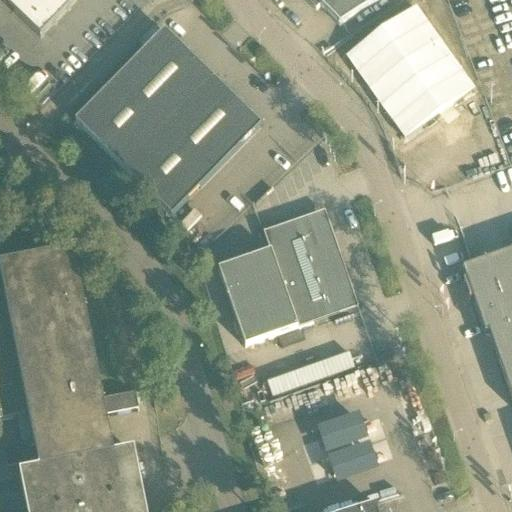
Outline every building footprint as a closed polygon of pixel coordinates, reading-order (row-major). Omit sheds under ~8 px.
[(0,0),(41,40),(80,0),(0,0)] [(383,0),(304,0),(316,12),(321,8),(340,28),(383,0)] [(124,172),(213,81),(165,34),(75,125),(124,172)] [(213,81),(124,172),(172,220),(262,129),(213,81)] [(246,350),(359,311),(329,226),(314,218),(264,236),(270,255),(219,273),(246,350)] [(144,511),(134,457),(114,460),(106,420),(139,413),(136,397),(103,403),(74,256),(39,263),(35,240),(0,247),(0,423),(29,417),(34,445),(40,475),(28,477),(20,479),(27,511),(144,511)] [(511,254),(462,272),(485,337),(489,336),(511,401),(511,254)] [(351,357),(269,383),(274,398),(356,371),(351,357)] [(382,473),(364,416),(321,430),(330,459),(339,487),(382,473)] [(9,467),(23,464),(20,450),(6,453),(9,467)]
